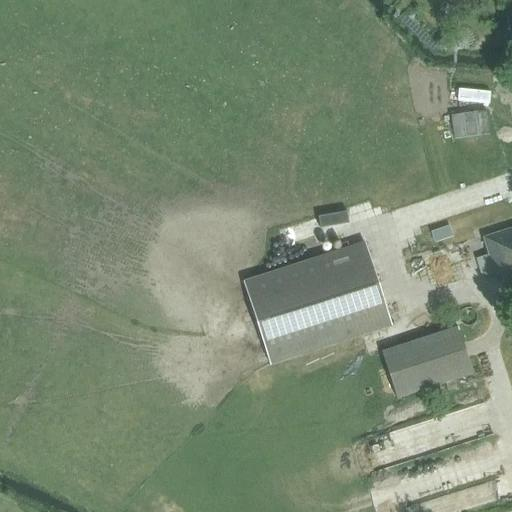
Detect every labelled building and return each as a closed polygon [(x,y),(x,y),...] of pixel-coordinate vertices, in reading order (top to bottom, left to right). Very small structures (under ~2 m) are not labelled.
[(497,273),(502,289),(511,285),(511,207),(448,228),(449,230),(441,233),(444,245),(452,242),(453,245),(474,238),(475,241),(482,238),(488,255),(476,260),(482,277),(494,273),(494,274),(497,273)] [(391,325),(366,246),(244,285),(269,364),(391,325)] [(382,353),(397,399),(473,375),(458,329),(382,353)] [(324,387),(358,383),(357,365),(322,369),(324,387)] [(393,466),(493,437),(483,405),(353,442),(366,490),(397,481),(393,466)]
